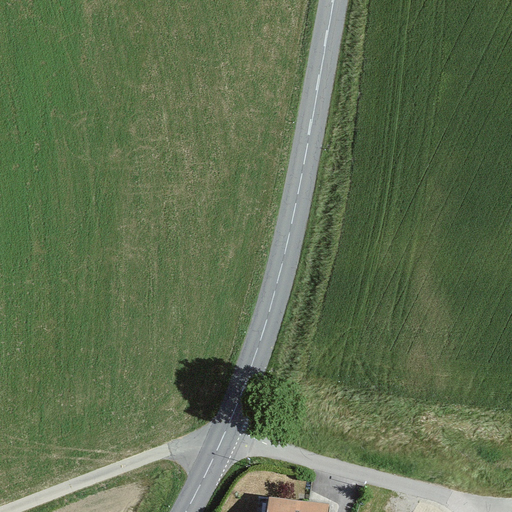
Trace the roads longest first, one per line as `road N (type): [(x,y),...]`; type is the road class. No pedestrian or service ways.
road 1 (secondary): [(328,0),(271,284),(229,429)]
road 2 (residential): [(229,429),(478,511)]
road 3 (track): [(0,509),(164,445),(229,429)]
